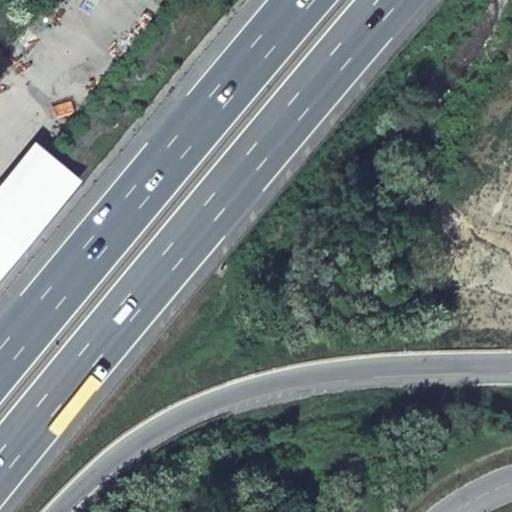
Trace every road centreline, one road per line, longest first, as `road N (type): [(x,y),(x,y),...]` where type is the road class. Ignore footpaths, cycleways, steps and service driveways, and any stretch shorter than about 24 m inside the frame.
road 1 (trunk): [(0,478),(397,0)]
road 2 (trunk): [(56,511),(119,452),(177,417),(246,390),(331,371),(511,362)]
road 3 (trunk): [(302,0),(0,362)]
road 4 (trunk): [(511,184),(500,92),(511,23)]
